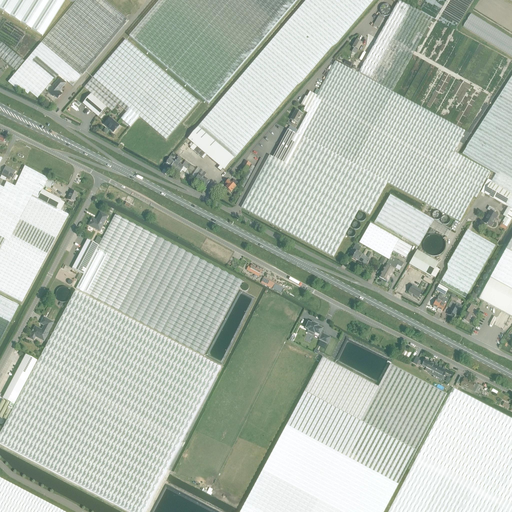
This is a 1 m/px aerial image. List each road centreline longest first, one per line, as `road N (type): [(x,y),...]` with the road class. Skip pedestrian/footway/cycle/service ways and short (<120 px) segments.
road 1 (unclassified): [(511,392),(101,177)]
road 2 (primary): [(511,375),(298,263)]
road 3 (unclassified): [(0,366),(101,177)]
road 4 (primary): [(298,263),(118,169)]
road 5 (unclassified): [(367,285),(200,195)]
road 6 (unclassified): [(200,195),(52,115)]
road 7 (unclassified): [(511,358),(367,285)]
road 8 (primary): [(118,169),(0,108)]
